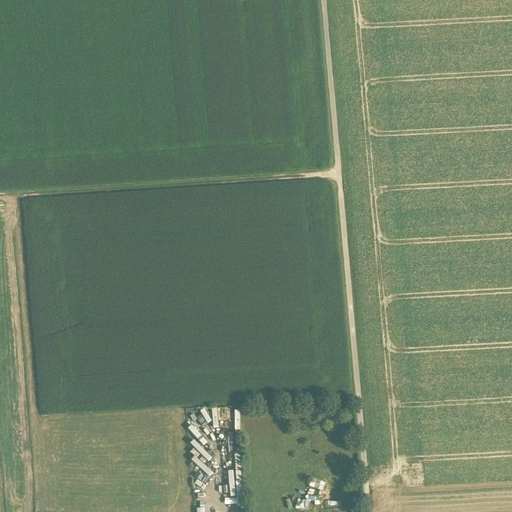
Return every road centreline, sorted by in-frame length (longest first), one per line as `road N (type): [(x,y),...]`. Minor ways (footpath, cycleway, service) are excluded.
road 1 (track): [(325,0),(367,511)]
road 2 (track): [(0,197),(339,174)]
